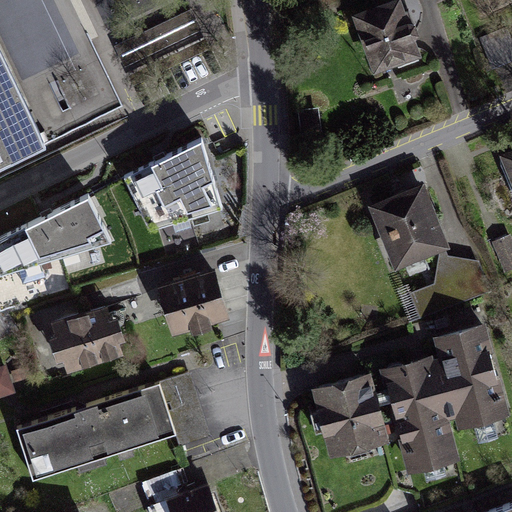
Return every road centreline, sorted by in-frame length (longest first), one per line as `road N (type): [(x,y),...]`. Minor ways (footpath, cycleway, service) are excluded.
road 1 (residential): [(266,210),(260,388),(286,511)]
road 2 (residential): [(0,198),(263,68)]
road 3 (residential): [(511,108),(266,210)]
road 4 (residential): [(263,68),(266,210)]
